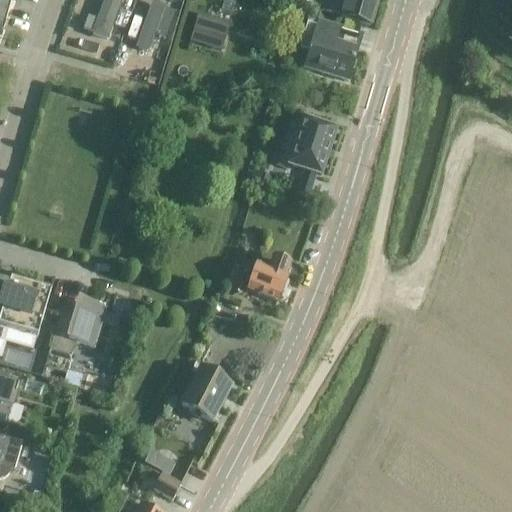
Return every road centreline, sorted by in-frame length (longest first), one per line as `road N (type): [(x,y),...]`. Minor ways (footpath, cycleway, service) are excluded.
road 1 (unclassified): [(206,511),(312,300),(405,0)]
road 2 (track): [(219,486),(272,453),(358,304),(402,94),(392,47)]
road 3 (track): [(411,298),(440,228),(458,151),(479,137),(511,145)]
road 4 (residential): [(0,173),(54,0)]
